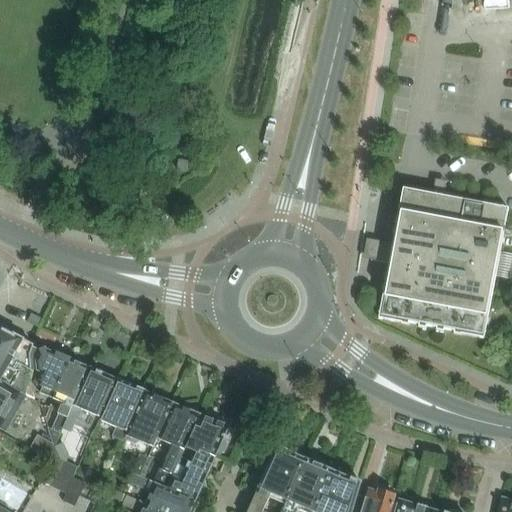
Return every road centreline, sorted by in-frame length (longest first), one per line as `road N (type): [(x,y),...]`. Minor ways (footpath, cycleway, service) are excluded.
road 1 (secondary): [(299,340),(372,389),(446,411)]
road 2 (secondary): [(446,411),(318,315)]
road 3 (tertiary): [(321,106),(267,253)]
road 4 (secondary): [(76,262),(131,287),(224,309)]
road 5 (tertiary): [(298,260),(321,106)]
road 6 (secondary): [(230,276),(76,262)]
